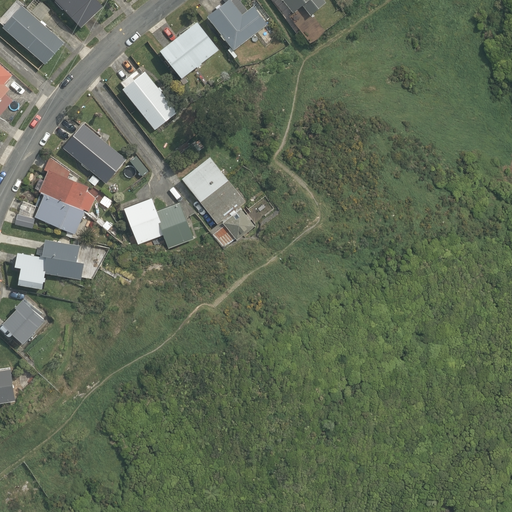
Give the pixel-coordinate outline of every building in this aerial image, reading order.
[(42,20),(43,19),(51,10),(40,0),(33,0),(27,7),(42,20)] [(57,0),(82,27),(105,6),(99,0),(57,0)] [(228,0),(209,15),(222,34),(221,35),(225,40),(226,39),(235,50),(269,23),(255,5),(248,10),(240,0),(228,0)] [(284,0),(294,12),(303,4),(312,15),(327,2),(325,0),(284,0)] [(12,10),(16,6),(11,2),(7,6),(12,10)] [(23,3),(3,25),(46,64),(66,41),(47,24),(48,23),(43,19),(42,20),(27,7),(23,3)] [(220,49),(198,21),(161,50),(183,78),(198,66),(198,67),(203,63),(220,49)] [(0,114),(1,115),(14,100),(6,94),(11,88),(6,83),(14,74),(0,62),(0,114)] [(125,86),(124,88),(156,129),(179,111),(146,70),(142,73),(139,70),(123,83),(125,86)] [(85,122),(64,146),(107,183),(128,158),(85,122)] [(211,155),(184,177),(219,223),(223,220),(224,221),(224,222),(238,240),(256,225),(241,205),(246,200),(211,155)] [(42,192),(45,194),(36,216),(76,234),(86,210),(90,211),(96,197),(88,190),(90,186),(69,177),(71,171),(51,156),(45,168),(49,170),(45,180),(40,179),(36,188),(40,190),(40,191),(42,192)] [(100,180),(94,175),(89,180),(96,186),(100,180)] [(195,238),(182,201),(159,210),(153,196),(125,207),(139,244),(164,234),(169,248),(195,238)] [(24,200),(19,213),(34,217),(39,206),(24,200)] [(19,213),(18,213),(16,224),(33,228),(35,217),(34,217),(19,213)] [(113,225),(107,220),(103,225),(108,230),(113,225)] [(41,256),(19,251),(16,265),(23,267),(19,283),(43,288),(47,272),(82,279),(85,262),(78,261),(81,244),(47,238),(44,255),(42,254),(41,256)] [(18,307),(4,322),(25,342),(47,318),(25,297),(17,306),(18,307)] [(12,368),(0,369),(0,402),(17,401),(12,368)]
